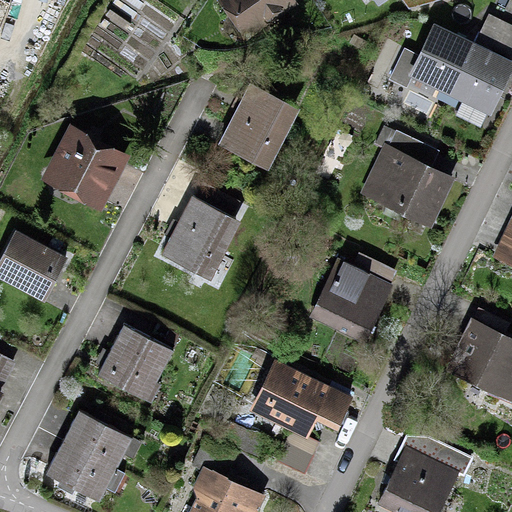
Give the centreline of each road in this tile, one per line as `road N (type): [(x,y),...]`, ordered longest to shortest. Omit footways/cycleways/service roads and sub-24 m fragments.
road 1 (residential): [(0,484),(201,88)]
road 2 (residential): [(329,511),(511,134)]
